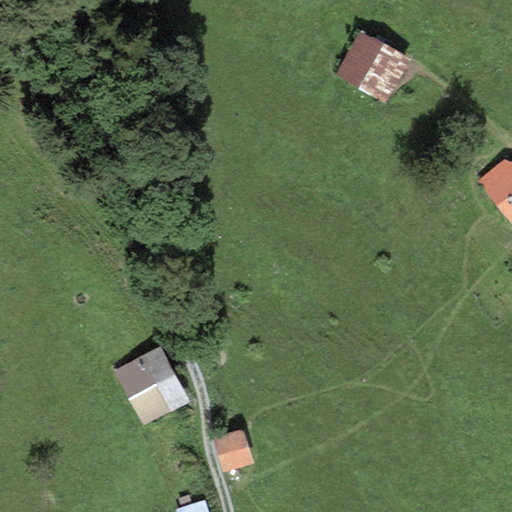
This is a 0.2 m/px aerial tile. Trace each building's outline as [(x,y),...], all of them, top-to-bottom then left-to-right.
[(365,30),(339,79),(390,106),(416,57),(365,30)] [(511,162),(506,160),(480,182),(498,205),(511,193),(511,162)] [(511,222),(511,193),(498,205),(511,222)] [(187,399),(160,349),(119,371),(145,421),(187,399)] [(241,431),(217,439),(227,468),(251,461),(241,431)] [(206,511),(203,502),(179,510),(180,511),(206,511)]
